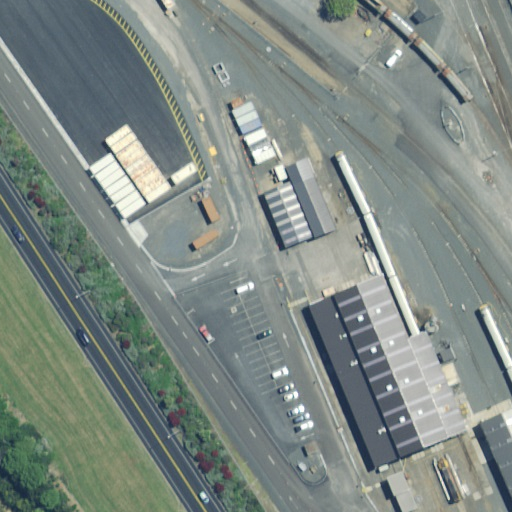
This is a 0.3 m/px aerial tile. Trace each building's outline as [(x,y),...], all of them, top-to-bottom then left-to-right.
[(293,165),(269,174),(288,230),(311,222),(293,165)] [(341,229),(319,176),(309,180),(301,183),(323,236),(330,234),(341,229)] [(414,337),(388,276),(372,283),(352,291),(313,306),(378,466),(417,452),(436,444),(459,434),(469,429),(429,331),(419,334),(414,337)] [(456,362),(445,366),(452,383),(463,379),(456,362)] [(511,408),(498,414),(482,421),(511,488),(511,408)] [(410,511),(419,508),(403,472),(389,479),(403,511),(410,511)]
